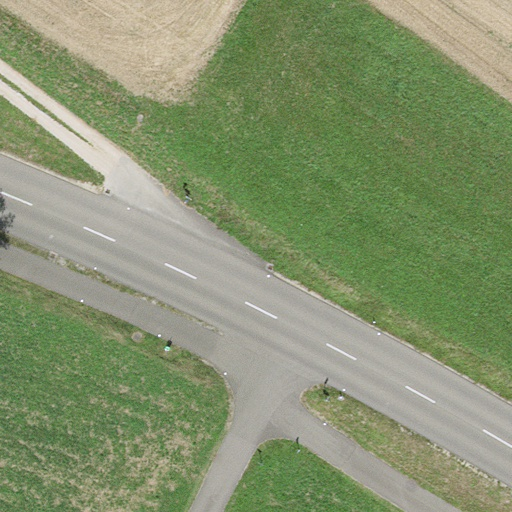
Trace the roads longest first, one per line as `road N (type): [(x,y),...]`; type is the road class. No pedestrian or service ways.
road 1 (tertiary): [(511,451),(400,382),(0,192)]
road 2 (track): [(0,266),(256,397),(438,511)]
road 3 (track): [(164,268),(151,214),(134,191),(86,142),(0,81)]
